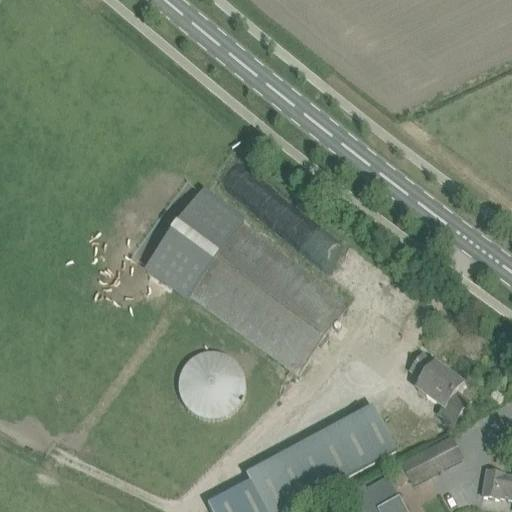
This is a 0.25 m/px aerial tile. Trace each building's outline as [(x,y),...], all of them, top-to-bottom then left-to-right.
[(298,380),(339,324),(351,308),(243,229),(246,224),(205,193),(145,275),(186,305),(190,300),(298,380)] [(180,387),(180,390),(180,393),(181,396),(181,400),(183,403),(184,406),(186,409),(188,411),(190,414),(192,416),(195,418),(198,419),(200,421),(203,422),(207,423),(210,423),(213,423),(216,423),(220,423),(223,422),(226,421),(229,420),(232,418),(234,416),(237,414),(239,411),(241,409),(243,406),(244,403),(245,400),(246,396),(247,393),(247,390),(247,387),(246,383),(245,380),(244,377),(243,374),(241,371),(239,369),(237,366),(235,364),(232,362),(229,361),(226,359),(223,358),(220,357),(217,357),(214,357),(210,357),(207,357),(204,358),(201,359),(198,361),(195,362),(192,364),(190,366),(188,369),(186,371),(184,374),(183,377),(181,380),(181,383),(180,387)] [(457,396),(458,395),(463,388),(423,359),(412,374),(425,383),(418,392),(444,411),(438,419),(452,429),(470,406),(457,396)] [(252,486),(209,509),(210,511),(287,511),(291,510),(333,488),(397,453),(374,410),(312,444),(247,478),(252,486)] [(452,440),(401,465),(402,469),(409,482),(412,488),(463,462),(452,440)] [(488,475),(484,500),(500,503),(500,500),(511,502),(511,480),(503,479),(504,478),(488,475)] [(365,489),(349,498),(356,511),(405,511),(394,491),(388,481),(367,492),(365,489)]
